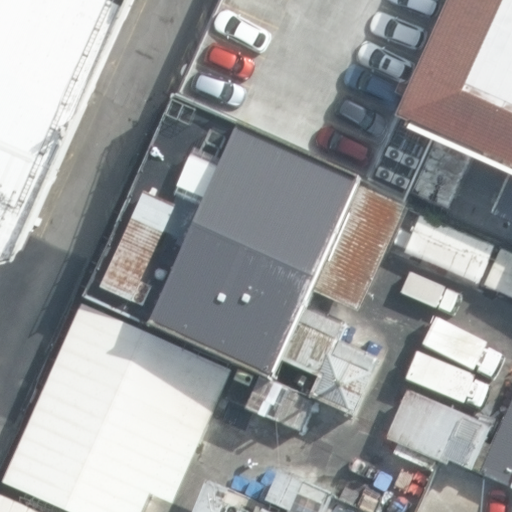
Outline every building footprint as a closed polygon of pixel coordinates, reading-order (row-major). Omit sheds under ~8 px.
[(0,0),(0,252),(37,246),(143,0),(0,0)] [(409,205),(441,128),(407,113),(457,0),(225,0),(181,100),(409,205)] [(511,0),(457,0),(407,113),(441,128),(511,160),(511,0)] [(406,210),(183,109),(93,304),(220,362),(360,425),(387,364),(345,345),(406,210)] [(511,167),(480,239),(511,253),(511,167)] [(148,511),(220,362),(93,304),(9,486),(65,511),(148,511)] [(511,409),(502,433),(408,394),(389,440),(511,491),(511,409)]
